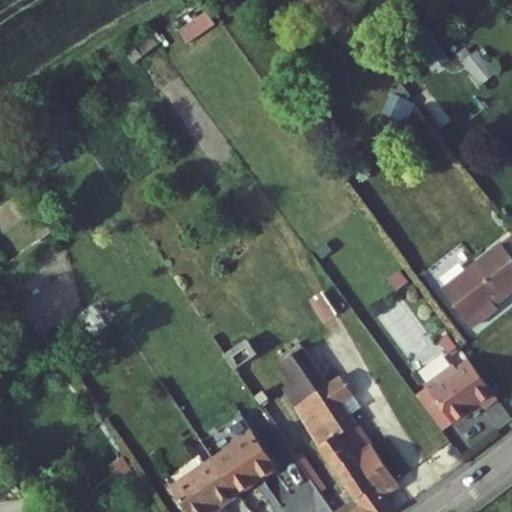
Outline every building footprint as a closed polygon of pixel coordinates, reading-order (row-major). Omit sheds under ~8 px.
[(177,30),(186,44),(216,25),(207,12),(177,30)] [(478,50),(462,62),(481,86),(497,73),(478,50)] [(511,249),(451,293),(479,332),(498,318),(495,313),(511,301),(511,249)] [(328,294),(313,300),(322,323),(338,316),(328,294)] [(229,355),(239,369),(259,355),(249,341),(229,355)] [(504,400),(476,363),(463,372),(460,368),(433,387),(461,425),(488,405),(491,409),(504,400)] [(321,365),(306,376),(315,390),(298,402),(359,495),(370,511),(399,511),(401,511),(390,496),(406,485),(354,412),(364,404),(351,385),(340,393),(321,365)] [(448,434),(461,425),(433,387),(420,397),(448,434)] [(266,392),(259,397),(264,404),(271,399),(266,392)] [(251,436),(213,463),(237,496),(275,469),(251,436)] [(307,451),(300,456),(314,477),(322,471),(307,451)] [(213,463),(171,493),(184,511),(215,511),(237,496),(213,463)] [(370,511),(359,495),(338,511),(339,511),(370,511)]
